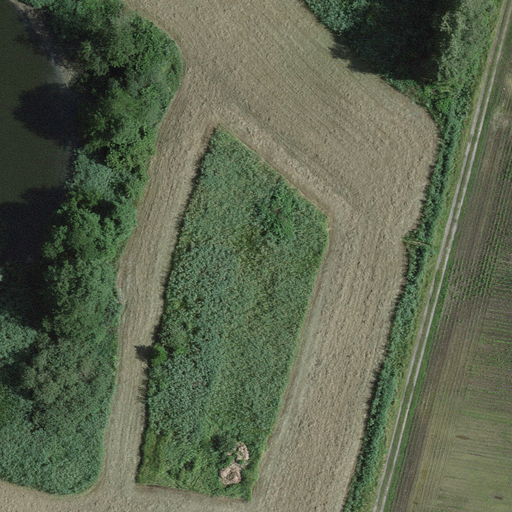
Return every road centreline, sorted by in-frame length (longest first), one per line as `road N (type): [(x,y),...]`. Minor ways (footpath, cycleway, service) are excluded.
road 1 (track): [(447,253),(380,511)]
road 2 (track): [(511,3),(447,253)]
